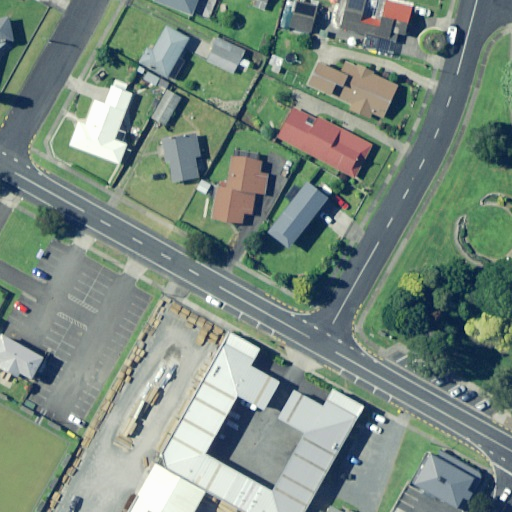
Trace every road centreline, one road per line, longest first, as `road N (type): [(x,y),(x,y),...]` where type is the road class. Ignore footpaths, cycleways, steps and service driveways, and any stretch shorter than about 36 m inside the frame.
road 1 (residential): [(320,344),(430,153),(479,0)]
road 2 (tertiary): [(320,344),(0,164)]
road 3 (tertiary): [(511,452),(320,344)]
road 4 (residential): [(90,0),(0,164)]
